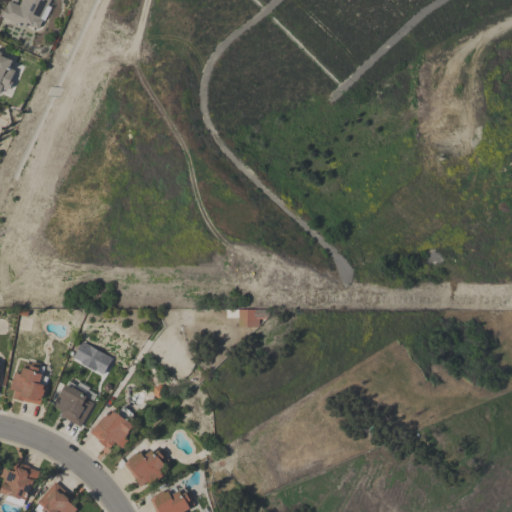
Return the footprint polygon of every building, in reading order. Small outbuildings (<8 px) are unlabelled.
[(50,7),(44,21),(42,20),(38,28),(29,24),(29,23),(27,22),(25,27),(1,16),(6,5),(7,6),(9,0),(20,5),(22,0),(17,0),(17,2),(13,0),(50,0),(48,6),(50,7)] [(0,51),(3,53),(2,56),(13,60),(9,68),(15,70),(12,79),(13,82),(10,88),(7,89),(6,90),(2,88),(0,94),(0,51)] [(268,309),(268,316),(259,316),(259,327),(238,327),(238,317),(226,317),(226,309),(268,309)] [(47,377),(45,385),(46,385),(42,400),(41,400),(40,405),(23,400),(23,401),(13,398),(15,390),(10,389),(14,372),(21,374),(23,367),(30,369),(32,361),(40,364),(40,365),(44,367),(42,374),(42,375),(47,377)] [(68,381),(77,386),(79,382),(88,387),(87,390),(95,394),(92,400),(87,397),(86,399),(93,403),(80,427),(61,416),(63,413),(60,411),(61,409),(53,405),(61,391),(62,392),(66,385),(68,381)] [(166,389),(165,396),(158,398),(153,393),(154,386),(161,384),(166,389)] [(90,432),(103,416),(104,417),(111,409),(116,413),(117,411),(134,426),(124,437),(128,440),(122,447),(115,442),(109,449),(107,446),(106,447),(98,440),(98,439),(90,432)] [(134,478),(134,477),(130,473),(131,472),(124,464),(140,450),(145,455),(150,450),(154,454),(162,447),(167,454),(165,456),(169,460),(165,464),(165,465),(160,469),(164,474),(151,486),(147,481),(141,486),(134,478)] [(29,467),(40,471),(33,490),(31,490),(27,500),(21,498),(21,499),(10,495),(10,496),(0,492),(3,485),(2,484),(5,478),(1,476),(4,467),(16,471),(19,462),(29,466),(29,467)] [(55,482),(72,497),(68,501),(77,508),(73,511),(44,511),(43,511),(42,511),(37,511),(34,509),(39,504),(37,502),(55,482)] [(195,498),(192,499),(195,505),(190,507),(191,508),(184,511),(156,511),(155,509),(150,499),(175,485),(177,490),(184,486),(187,492),(191,490),(195,498)]
